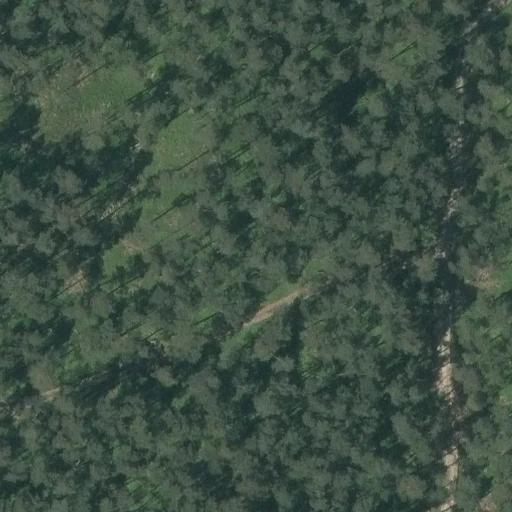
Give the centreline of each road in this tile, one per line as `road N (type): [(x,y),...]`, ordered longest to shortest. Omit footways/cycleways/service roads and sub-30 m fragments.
road 1 (track): [(0,411),(379,270),(440,272)]
road 2 (track): [(440,272),(456,191),(459,55),(499,0)]
road 3 (track): [(440,272),(450,428),(443,511)]
